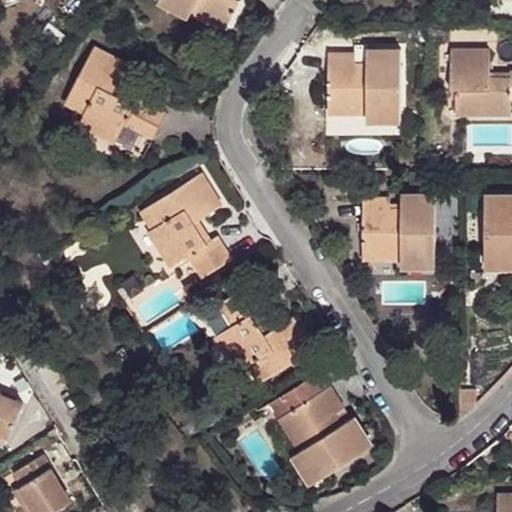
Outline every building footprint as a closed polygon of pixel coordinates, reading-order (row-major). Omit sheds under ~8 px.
[(192,8),(176,0),(159,0),(189,15),(192,8)] [(176,0),(192,8),(227,26),(240,0),(176,0)] [(329,38),(329,53),(356,53),(355,73),(367,73),(367,48),(367,38),(329,38)] [(114,92),(116,87),(128,64),(95,47),(66,101),(85,111),(79,122),(116,142),(126,122),(154,137),(167,114),(138,98),(135,103),(114,92)] [(356,53),(329,53),(329,114),(367,114),(401,114),(401,48),(367,48),(367,73),(355,73),(356,53)] [(452,48),(452,99),(453,99),(457,99),(457,108),(457,113),(507,113),(507,98),(511,98),(511,97),(511,71),(510,71),(510,72),(510,77),(491,77),(491,72),(491,48),(452,48)] [(138,98),(116,87),(114,92),(135,103),(138,98)] [(401,114),(367,114),(367,123),(401,123),(401,114)] [(175,171),(179,177),(200,164),(197,158),(175,171)] [(152,229),(148,231),(171,266),(189,255),(202,277),(231,259),(217,236),(212,239),(207,243),(195,223),(199,220),(222,205),(201,173),(151,204),(162,223),(152,229)] [(391,198),(364,198),(364,224),(358,224),(358,233),(364,233),(364,259),(402,259),(436,259),(436,193),(402,193),(402,204),(402,207),(391,207),(391,204),(391,198)] [(511,193),(486,194),(487,266),(511,265),(511,193)] [(140,211),(152,229),(162,223),(151,204),(140,211)] [(199,220),(195,223),(207,243),(212,239),(199,220)] [(352,262),(345,265),(352,280),(359,277),(352,262)] [(485,272),(471,272),(471,280),(485,279),(485,272)] [(198,278),(184,286),(193,300),(206,292),(198,278)] [(249,284),(220,302),(234,324),(215,335),(237,371),(248,364),(260,383),(313,349),(293,317),(270,331),(266,334),(253,313),(257,311),(263,307),(249,284)] [(202,314),(215,335),(234,324),(220,302),(202,314)] [(257,311),(253,313),(266,334),(270,331),(257,311)] [(270,402),(279,417),(331,385),(322,370),(270,402)] [(13,392),(0,385),(0,432),(17,441),(36,403),(27,399),(25,403),(11,397),(13,392)] [(344,407),(331,385),(279,417),(299,451),(316,479),(372,445),(354,416),(351,418),(343,423),(337,412),(344,407)] [(476,388),(461,388),(461,413),(468,410),(476,402),(476,388)] [(13,392),(11,397),(25,403),(27,399),(13,392)] [(213,405),(200,412),(208,425),(221,418),(213,405)] [(351,418),(344,407),(337,412),(343,423),(351,418)] [(316,479),(299,451),(293,454),(310,482),(316,479)] [(66,479),(51,455),(24,471),(30,482),(26,484),(35,498),(31,501),(37,511),(60,511),(79,501),(74,493),(69,495),(62,482),(66,479)] [(66,479),(62,482),(69,495),(74,493),(66,479)] [(26,484),(22,487),(31,501),(35,498),(26,484)] [(511,511),(511,494),(498,494),(497,511),(511,511)]
